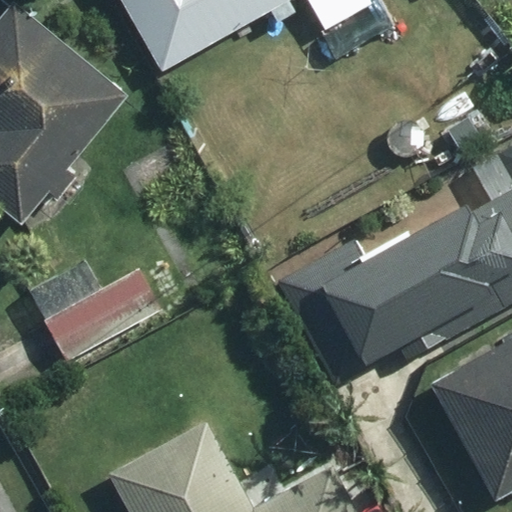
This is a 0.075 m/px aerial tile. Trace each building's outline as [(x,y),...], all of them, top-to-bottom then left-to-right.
[(115,0),(153,68),(263,7),(269,19),(298,2),(309,23),(350,0),(115,0)] [(114,96),(1,6),(0,6),(0,212),(12,222),(39,188),(49,197),(65,178),(55,169),(114,96)] [(475,106),(429,130),(446,160),(491,136),(475,106)] [(449,208),(400,235),(450,328),(511,293),(511,195),(509,190),(455,220),(449,208)] [(228,231),(205,245),(223,276),(247,262),(228,231)] [(399,356),(450,328),(400,235),(353,261),(343,243),(272,283),(327,383),(393,346),(399,356)] [(135,268),(39,320),(58,357),(155,306),(135,268)] [(511,334),(422,385),(486,500),(511,485),(511,334)] [(245,511),(198,425),(105,475),(124,511),(344,511),(321,471),(245,511)]
